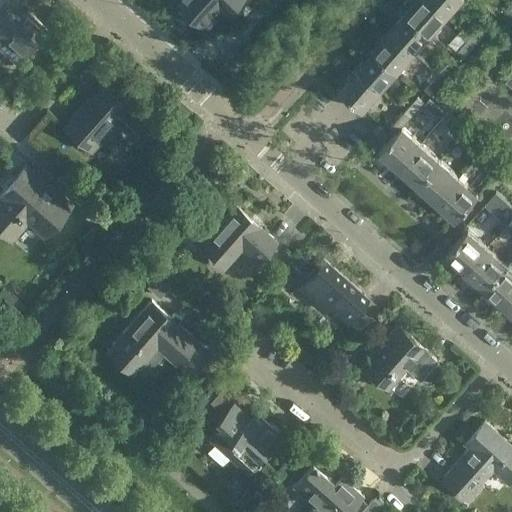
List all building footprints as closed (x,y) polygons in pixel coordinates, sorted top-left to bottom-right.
[(33,36),(48,26),(28,8),(25,11),(16,3),(18,0),(0,0),(0,40),(6,34),(25,51),(33,36)] [(177,0),(167,12),(189,33),(193,37),(204,25),(210,19),(211,20),(211,17),(216,11),(219,12),(217,10),(219,9),(220,7),(227,14),(233,8),(235,10),(244,0),(177,0)] [(276,5),(269,0),(254,0),(240,17),(254,30),(276,5)] [(444,14),(428,0),(409,0),(401,9),(427,32),(444,14)] [(428,0),(444,14),(455,0),(428,0)] [(427,32),(401,9),(385,28),(410,51),(427,32)] [(485,19),(471,34),(467,30),(465,33),(476,42),(491,24),(485,19)] [(410,51),(385,28),(368,47),(393,70),(410,51)] [(476,42),(465,33),(460,37),(465,41),(457,50),(464,56),(476,42)] [(393,70),(368,47),(351,65),(377,89),(393,70)] [(452,56),(445,64),(436,74),(443,80),(459,62),(452,56)] [(377,89),(351,65),(334,85),(359,108),(377,89)] [(443,80),(436,74),(424,87),(431,93),(443,80)] [(132,136),(148,118),(105,80),(65,124),(93,149),(117,122),(132,136)] [(418,94),(402,112),(409,118),(425,100),(422,97),(418,94)] [(440,118),(446,111),(430,97),(424,103),(440,118)] [(164,126),(171,117),(162,109),(155,117),(164,126)] [(402,112),(391,125),(396,130),(403,125),(409,118),(402,112)] [(461,135),(466,128),(451,114),(445,121),(461,135)] [(403,125),(396,130),(379,149),(398,167),(421,141),(403,125)] [(476,148),(482,142),(466,128),(461,135),(476,148)] [(421,141),(398,167),(417,183),(440,158),(421,141)] [(505,163),(489,148),(483,155),(492,163),(490,166),(495,171),(498,168),(499,169),(505,163)] [(40,152),(30,163),(49,180),(59,169),(40,152)] [(440,158),(417,183),(436,200),(459,174),(440,158)] [(45,234),(74,202),(60,189),(58,191),(28,164),(1,194),(3,196),(0,199),(0,227),(13,240),(31,221),(45,234)] [(459,174),(436,200),(455,217),(478,191),(459,174)] [(495,198),(489,204),(505,219),(511,212),(495,198)] [(260,261),(278,241),(238,204),(200,246),(224,268),(244,246),(260,261)] [(465,229),(443,254),(462,271),(484,246),(465,229)] [(484,246),(462,271),(481,288),(503,263),(484,246)] [(296,261),(304,267),(309,261),(302,255),(296,261)] [(326,310),(329,306),(347,321),(369,297),(324,257),(298,285),(326,310)] [(511,271),(503,263),(481,288),(499,304),(511,290),(511,271)] [(149,286),(160,296),(171,284),(160,274),(149,286)] [(3,294),(12,299),(18,289),(10,284),(3,294)] [(511,290),(499,304),(511,315),(511,290)] [(113,343),(121,351),(118,354),(132,367),(135,363),(138,366),(158,344),(178,361),(198,339),(178,322),(183,316),(175,312),(172,316),(153,299),(113,343)] [(421,381),(439,360),(399,324),(362,364),(389,388),(407,368),(421,381)] [(205,396),(218,407),(231,393),(219,381),(205,396)] [(248,474),(266,454),(271,458),(276,452),(272,448),(284,434),(256,408),(249,415),(233,401),(215,421),(218,424),(206,437),(248,474)] [(463,442),(468,446),(442,476),(467,499),(481,483),(479,482),(492,468),(508,482),(511,477),(511,445),(483,420),(463,442)] [(291,485),(314,506),(308,511),(348,511),(364,495),(342,475),(335,482),(312,462),(291,485)] [(368,505),(375,511),(383,502),(376,496),(368,505)]
